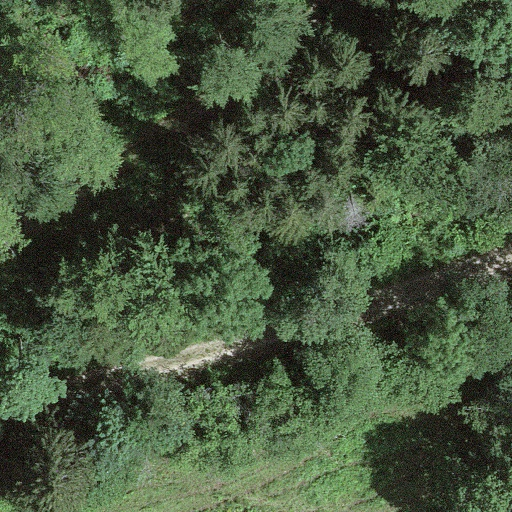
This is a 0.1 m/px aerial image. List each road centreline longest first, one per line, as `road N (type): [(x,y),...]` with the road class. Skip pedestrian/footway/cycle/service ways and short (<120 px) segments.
road 1 (track): [(511,250),(0,403)]
road 2 (track): [(0,244),(143,151),(319,0)]
